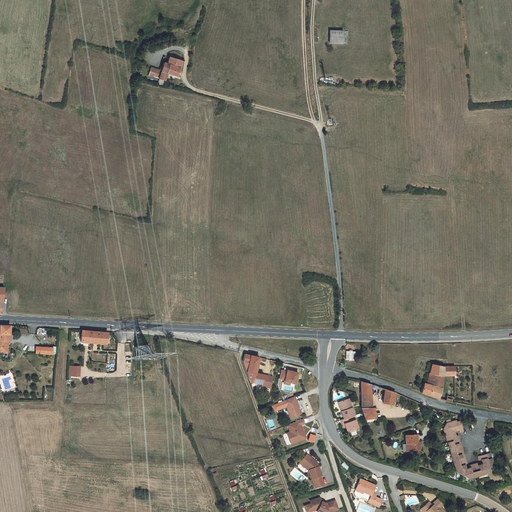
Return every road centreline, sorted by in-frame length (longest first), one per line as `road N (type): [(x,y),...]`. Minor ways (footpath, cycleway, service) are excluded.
road 1 (track): [(339,335),(318,122),(193,88),(180,77),(184,55)]
road 2 (tertiary): [(322,371),(511,423)]
road 3 (tertiary): [(511,333),(326,334)]
road 4 (tertiary): [(322,371),(323,413),(335,446),(350,462),(390,478)]
road 5 (tertiary): [(132,326),(0,319)]
road 6 (track): [(318,122),(312,0)]
